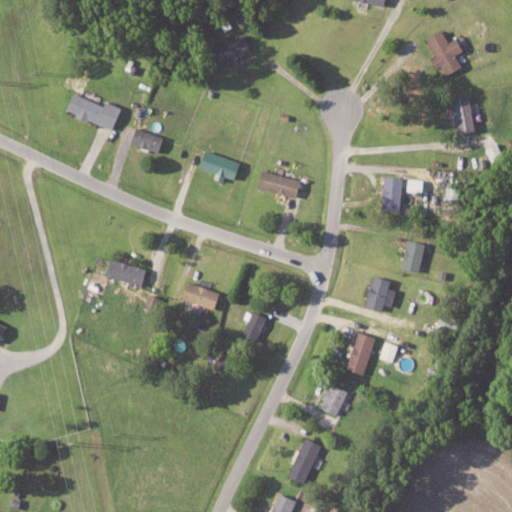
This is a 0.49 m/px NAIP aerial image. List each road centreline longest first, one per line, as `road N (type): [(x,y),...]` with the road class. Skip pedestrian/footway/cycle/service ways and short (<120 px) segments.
road 1 (residential): [(341,114),(330,226),(306,324),(215,511)]
road 2 (residential): [(0,141),(194,227),(317,265)]
